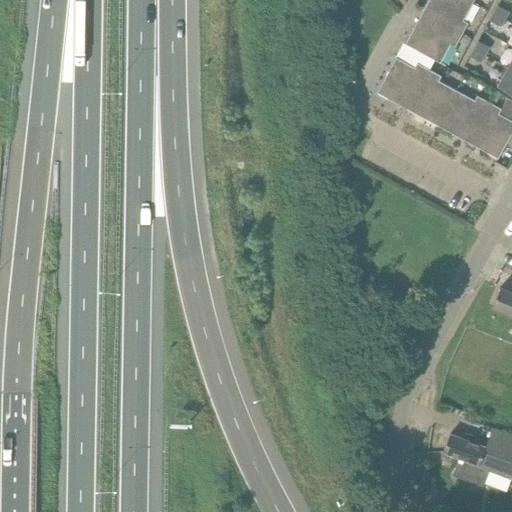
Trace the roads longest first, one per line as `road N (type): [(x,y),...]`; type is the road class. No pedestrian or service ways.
road 1 (motorway): [(277,511),(217,377),(198,307),(179,216),(156,0)]
road 2 (motorway): [(70,0),(46,79),(36,154),(16,391),(15,511)]
road 3 (motorway): [(88,0),(80,511)]
road 4 (motorway): [(134,511),(141,0)]
road 5 (residential): [(405,511),(395,443),(407,400),(434,334),(508,203)]
road 6 (residential): [(508,203),(367,123),(360,110),(359,95),(409,0)]
